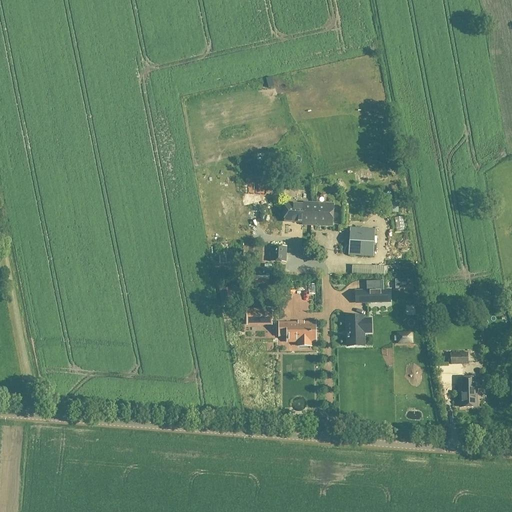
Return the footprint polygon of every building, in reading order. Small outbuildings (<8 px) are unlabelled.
[(319,116),(288,121),(290,135),(294,135),(293,140),(291,140),(294,158),(299,159),(301,167),(310,166),(324,168),(335,166),(336,162),(330,128),(325,129),(324,139),(318,140),(307,139),(307,142),(297,141),(298,134),(308,135),(317,134),(315,123),(321,122),(320,116),(319,116)] [(372,151),(353,155),(359,182),(377,178),(372,151)] [(284,223),(302,224),(302,226),(331,228),(332,206),(303,204),(302,206),(285,205),(284,223)] [(385,204),(385,212),(398,213),(398,205),(385,204)] [(358,257),(360,229),(350,228),(348,257),(358,257)] [(270,263),(285,264),(286,248),(271,248),(270,263)] [(367,293),(367,304),(383,303),(383,292),(367,293)] [(247,325),(271,325),(271,311),(247,311),(247,325)] [(370,321),(363,321),(362,318),(346,319),(347,348),(363,347),(363,334),(370,333),(370,321)] [(310,343),(315,342),(315,325),(279,325),(279,337),(287,337),(287,343),(298,343),(298,348),(310,348),(310,343)] [(410,335),(398,336),(398,344),(411,343),(410,335)] [(450,365),(467,364),(467,353),(450,354),(450,365)] [(461,407),(475,407),(475,389),(476,388),(476,379),(459,380),(459,391),(461,391),(461,407)]
